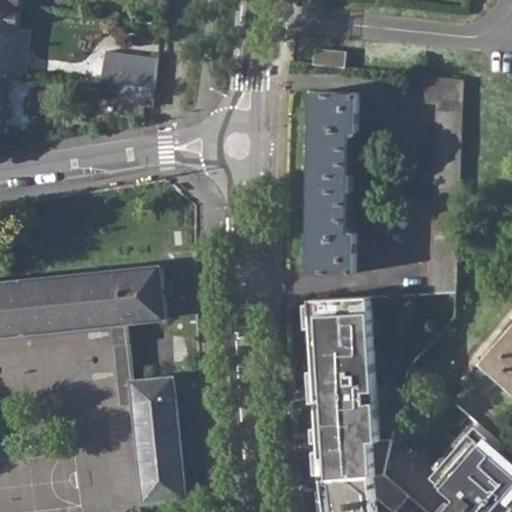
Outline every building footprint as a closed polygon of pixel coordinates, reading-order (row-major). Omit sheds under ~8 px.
[(0,0),(0,6),(20,10),(20,0),(0,0)] [(0,69),(12,72),(20,10),(0,6),(0,69)] [(121,85),(156,89),(158,60),(107,54),(103,83),(121,85)] [(314,69),(343,71),(344,58),(315,56),(314,69)] [(0,131),(4,132),(12,72),(0,69),(0,131)] [(436,105),(429,294),(457,292),(465,79),(406,76),(404,102),(436,105)] [(156,89),(121,85),(117,116),(143,119),(145,106),(154,106),(156,89)] [(310,271),(355,272),(356,232),(346,232),(348,132),(357,132),(358,92),(313,91),(310,271)] [(0,335),(115,324),(124,403),(136,402),(146,501),(188,496),(175,377),(134,382),(128,322),(170,318),(164,266),(0,283),(0,335)] [(369,296),(311,297),(324,480),(351,478),(373,475),(381,474),(390,438),(378,439),(369,296)] [(511,333),(486,362),(511,385),(511,333)] [(511,511),(511,466),(500,456),(506,448),(481,426),(435,477),(460,499),(448,511),(511,511)] [(351,478),(324,480),(327,511),(377,511),(373,475),(351,478)]
